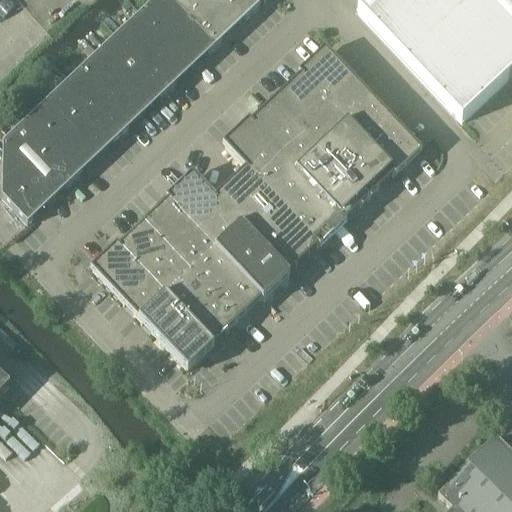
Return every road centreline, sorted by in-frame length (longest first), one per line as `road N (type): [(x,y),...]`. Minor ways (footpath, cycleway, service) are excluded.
road 1 (unclassified): [(324,6),(40,267),(191,425),(470,160)]
road 2 (secondary): [(259,511),(511,260)]
road 3 (unclassified): [(470,160),(324,6)]
